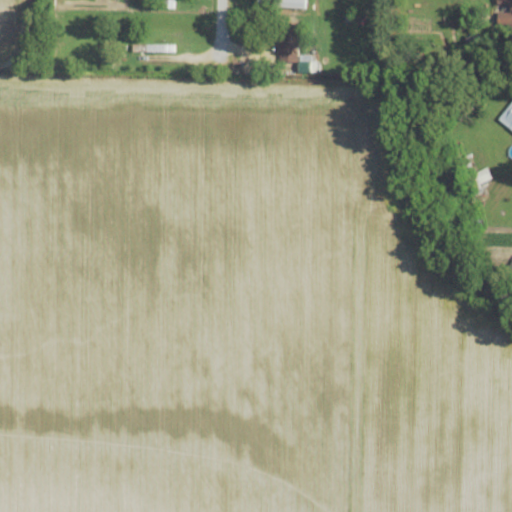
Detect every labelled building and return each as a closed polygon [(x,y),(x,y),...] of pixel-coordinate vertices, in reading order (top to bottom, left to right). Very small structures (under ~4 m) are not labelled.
[(258,0),(258,8),(306,8),(305,0),(258,0)] [(498,10),(498,31),(511,31),(511,0),(502,0),(503,10),(498,10)] [(278,58),(299,58),(299,24),(278,24),(278,58)] [(511,102),(498,121),(511,131),(511,102)] [(475,176),(479,184),(492,177),(487,169),(475,176)]
